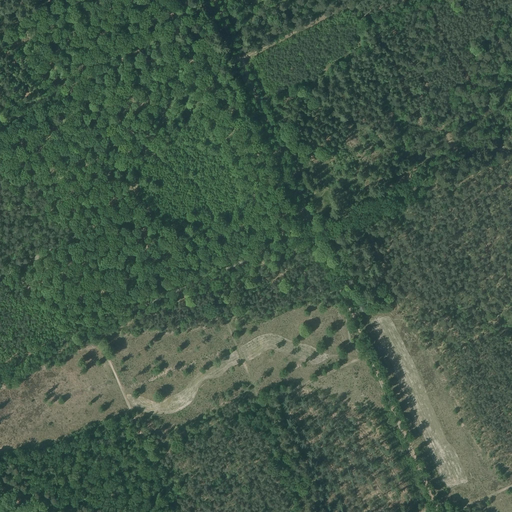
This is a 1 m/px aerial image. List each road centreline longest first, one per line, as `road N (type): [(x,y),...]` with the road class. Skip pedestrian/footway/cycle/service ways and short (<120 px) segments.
road 1 (track): [(0,367),(316,230)]
road 2 (track): [(0,275),(85,312),(176,511)]
road 3 (track): [(316,230),(439,511)]
road 4 (track): [(216,0),(316,230)]
road 5 (track): [(316,230),(511,144)]
road 6 (track): [(239,61),(340,9),(369,14),(399,0)]
